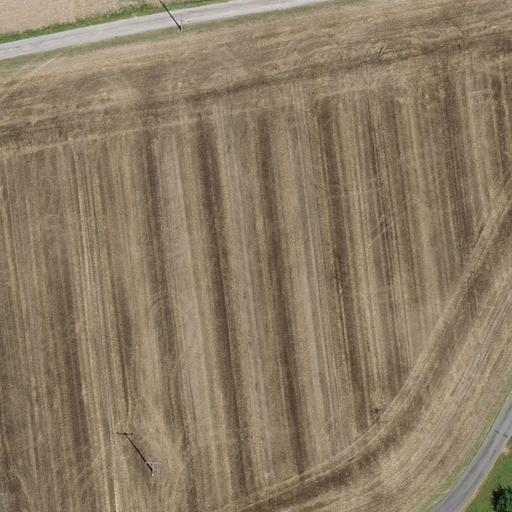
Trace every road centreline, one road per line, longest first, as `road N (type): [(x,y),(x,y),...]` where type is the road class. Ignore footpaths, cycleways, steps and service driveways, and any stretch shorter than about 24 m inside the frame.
road 1 (track): [(283,0),(0,50)]
road 2 (unclassified): [(444,511),(475,476),(511,399)]
